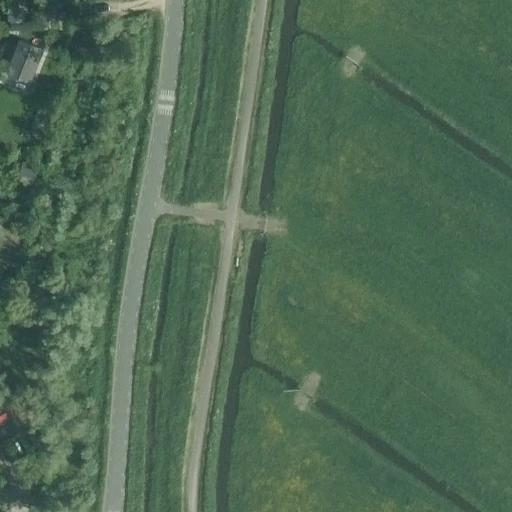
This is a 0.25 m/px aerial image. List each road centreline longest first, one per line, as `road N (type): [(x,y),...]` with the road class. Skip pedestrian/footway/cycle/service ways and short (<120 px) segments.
road 1 (tertiary): [(113,511),(129,305),(174,0)]
road 2 (track): [(362,278),(290,233),(231,218)]
